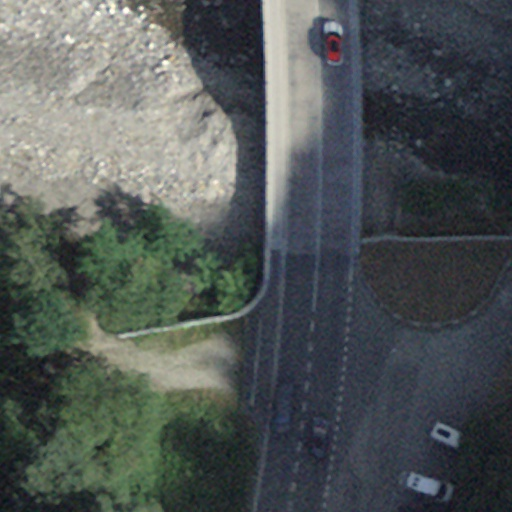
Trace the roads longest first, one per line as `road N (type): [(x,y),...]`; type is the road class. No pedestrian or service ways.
road 1 (secondary): [(311,0),(316,226),(292,511)]
road 2 (track): [(309,355),(443,358),(475,348),(511,314)]
